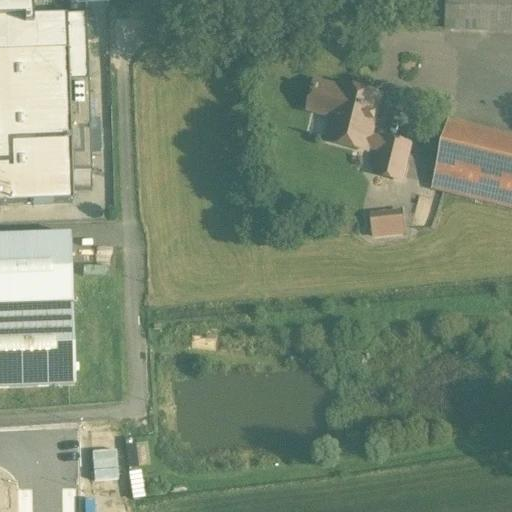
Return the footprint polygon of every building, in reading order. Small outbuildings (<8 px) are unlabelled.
[(32,0),(0,0),(0,207),(71,205),(66,21),(33,22),(32,0)] [(511,0),(445,0),(444,30),(511,32),(511,0)] [(380,98),(340,88),(340,90),(316,84),(309,111),(311,111),(311,110),(310,110),(311,107),(334,112),(327,140),(367,150),(367,149),(379,152),(381,140),(370,138),(380,98)] [(511,139),(448,124),(432,189),(442,192),(511,209),(511,139)] [(409,146),(382,139),(379,152),(373,174),(401,181),(409,146)] [(417,220),(432,224),(439,199),(423,195),(417,220)] [(367,239),(401,236),(399,216),(365,219),(367,239)] [(71,307),(0,309),(0,389),(73,387),(71,307)]
